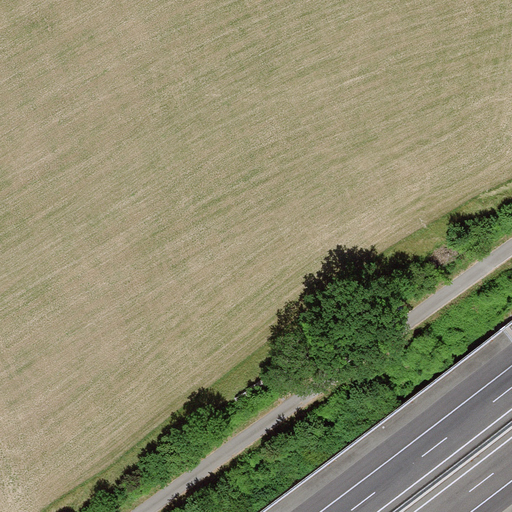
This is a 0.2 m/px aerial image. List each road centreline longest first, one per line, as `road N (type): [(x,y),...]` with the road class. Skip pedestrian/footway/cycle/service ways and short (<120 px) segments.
road 1 (track): [(511,250),(150,511)]
road 2 (motorway): [(511,385),(347,511)]
